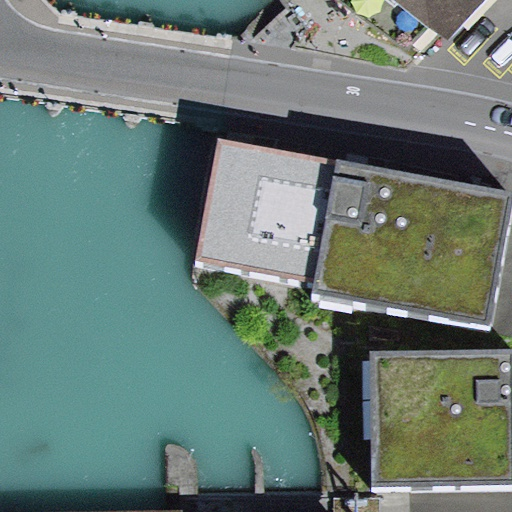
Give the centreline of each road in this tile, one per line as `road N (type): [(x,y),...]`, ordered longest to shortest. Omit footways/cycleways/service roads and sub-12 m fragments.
road 1 (residential): [(225,84),(511,147)]
road 2 (residential): [(225,84),(0,46)]
